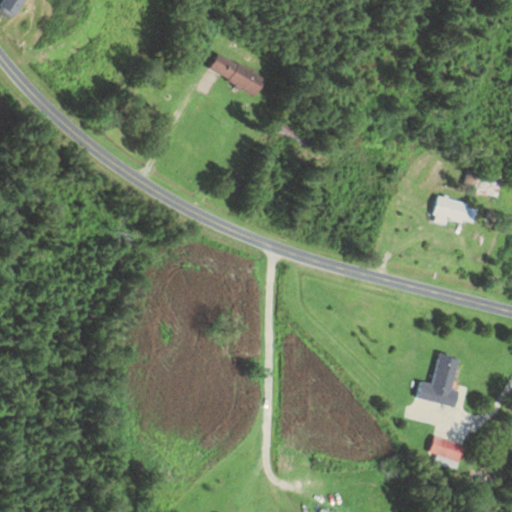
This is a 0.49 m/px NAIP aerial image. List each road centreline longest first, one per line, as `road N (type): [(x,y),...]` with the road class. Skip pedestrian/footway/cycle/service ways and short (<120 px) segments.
road 1 (residential): [(0,54),(69,129),(205,217),(299,255),(511,312)]
road 2 (residential): [(110,159),(39,511)]
road 3 (residential): [(278,248),(261,502)]
